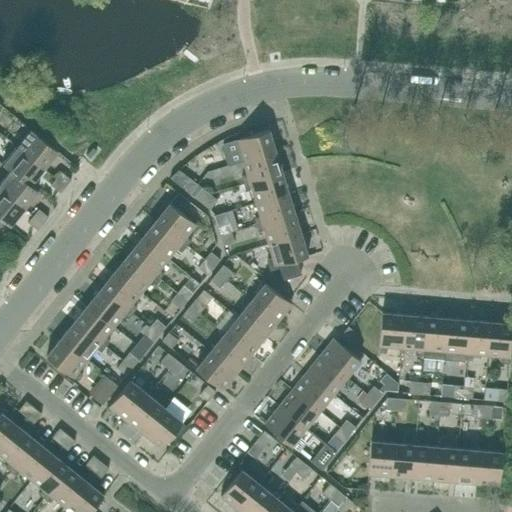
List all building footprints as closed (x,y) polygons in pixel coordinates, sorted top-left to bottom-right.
[(172,0),(207,9),(209,0),(172,0)] [(196,65),(199,61),(186,50),(182,54),(196,65)] [(43,169),(58,151),(30,129),(16,147),(43,169)] [(243,161),(275,151),(268,130),(236,140),(230,142),(232,149),(238,147),(243,161)] [(30,186),(30,185),(43,169),(16,147),(2,164),(10,170),(30,186)] [(243,184),(281,172),(275,151),(243,161),(247,175),(241,177),(243,184)] [(30,185),(30,186),(10,170),(0,182),(0,189),(24,208),(38,191),(30,185)] [(65,186),(71,180),(61,172),(56,178),(65,186)] [(255,203),(288,193),(281,172),(243,184),(245,190),(251,188),(255,203)] [(60,193),(65,186),(56,178),(50,185),(60,193)] [(190,194),(197,184),(189,178),(182,187),(190,194)] [(202,203),(209,194),(201,188),(194,197),(202,203)] [(24,208),(0,189),(0,218),(10,226),(24,208)] [(256,225),(294,213),(288,193),(255,203),(260,217),(254,218),(256,225)] [(209,194),(202,203),(209,210),(217,200),(209,194)] [(186,237),(196,224),(169,203),(155,221),(186,246),(191,240),(186,237)] [(43,223),(48,217),(38,209),(33,216),(43,223)] [(268,244),(301,234),(294,213),(256,225),(258,232),(264,230),(268,244)] [(37,230),(43,223),(33,216),(27,222),(37,230)] [(182,251),(186,246),(155,221),(141,238),(168,259),(177,247),(182,251)] [(220,236),(231,232),(228,223),(217,227),(220,236)] [(223,246),(228,244),(234,242),(231,232),(220,236),(223,246)] [(296,259),(307,256),(301,234),(268,244),(272,258),(266,260),(273,283),(301,274),(296,259)] [(159,270),(168,259),(141,238),(128,254),(159,279),(163,274),(159,270)] [(213,267),(220,259),(210,252),(204,260),(213,267)] [(155,285),(159,279),(128,254),(114,271),(141,292),(150,281),(155,285)] [(207,275),(213,267),(204,260),(198,267),(207,275)] [(217,272),(226,280),(232,273),(223,265),(217,272)] [(132,304),(141,292),(114,271),(101,288),(132,313),(136,308),(132,304)] [(220,288),(226,280),(217,272),(210,281),(220,288)] [(291,304),(270,287),(265,282),(251,300),(277,321),(291,304)] [(186,301),(193,293),(183,285),(177,293),(186,301)] [(128,318),(132,313),(101,288),(87,305),(114,326),(123,315),(128,318)] [(180,309),(186,301),(177,293),(171,301),(180,309)] [(190,306),(199,314),(205,306),(196,299),(190,306)] [(264,338),(277,321),(251,300),(237,317),(264,338)] [(105,337),(114,326),(87,305),(74,322),(105,347),(109,341),(105,337)] [(192,322),(199,314),(190,306),(183,314),(192,322)] [(401,348),(404,314),(381,312),(378,346),(379,346),(379,352),(386,353),(386,347),(401,348)] [(422,356),(425,316),(404,314),(401,348),(416,349),(415,355),(422,356)] [(444,352),(447,318),(425,316),(422,356),(429,357),(429,350),(444,352)] [(250,355),(264,338),(237,317),(224,334),(250,355)] [(465,360),(468,320),(447,318),(444,352),(459,353),(458,359),(465,360)] [(159,335),(165,327),(156,319),(150,327),(159,335)] [(487,355),(490,322),(468,320),(465,360),(472,360),(472,354),(487,355)] [(101,352),(105,347),(74,322),(60,339),(87,360),(96,348),(101,352)] [(510,357),(511,328),(511,323),(490,322),(487,355),(502,356),(501,363),(508,363),(509,357),(510,357)] [(348,342),(356,333),(348,326),(340,336),(348,342)] [(153,342),(159,335),(150,327),(143,335),(153,342)] [(162,341),(171,348),(178,340),(168,333),(162,341)] [(236,372),(250,355),(224,334),(210,350),(236,372)] [(360,359),(345,347),(334,338),(319,356),(346,377),(360,359)] [(77,371),(87,360),(60,339),(46,356),(72,377),(73,377),(78,381),(82,375),(77,371)] [(222,389),(236,372),(210,350),(196,368),(222,389)] [(132,368),(138,360),(129,353),(122,361),(132,368)] [(168,369),(175,360),(167,353),(160,362),(168,369)] [(332,394),(346,377),(319,356),(306,372),(332,394)] [(175,360),(168,369),(175,375),(183,366),(175,360)] [(126,376),(132,368),(122,361),(116,368),(126,376)] [(318,410),(332,394),(306,372),(292,389),(318,410)] [(106,376),(98,386),(109,395),(117,385),(106,376)] [(126,420),(148,394),(130,380),(109,406),(126,420)] [(419,394),(420,382),(410,381),(409,393),(419,394)] [(419,394),(429,395),(430,383),(420,382),(419,394)] [(207,401),(215,392),(207,385),(200,395),(207,401)] [(452,397),(462,398),(463,386),(453,385),(452,397)] [(376,401),(382,393),(373,386),(366,394),(376,401)] [(462,398),(472,398),(473,386),(463,386),(462,398)] [(506,401),(507,389),(497,388),(496,400),(506,401)] [(305,427),(318,410),(292,389),(279,406),(305,427)] [(143,434),(164,408),(148,394),(126,420),(143,434)] [(370,409),(376,401),(366,394),(360,401),(370,409)] [(396,410),(397,398),(387,397),(386,409),(396,410)] [(397,398),(396,410),(406,411),(407,399),(397,398)] [(26,417),(34,408),(26,401),(18,410),(26,417)] [(439,414),(440,402),(430,401),(429,413),(439,414)] [(440,402),(439,414),(449,415),(450,403),(440,402)] [(482,417),(483,405),(473,405),(472,417),(482,417)] [(483,405),(482,417),(492,418),(493,406),(483,405)] [(291,445),(305,427),(279,406),(264,424),(291,445)] [(33,423),(41,414),(34,408),(26,417),(33,423)] [(161,448),(182,422),(164,408),(143,434),(161,448)] [(0,449),(18,426),(1,412),(0,413),(0,449)] [(349,435),(355,427),(346,420),(339,427),(349,435)] [(10,471),(35,440),(18,426),(0,449),(0,455),(8,462),(5,467),(10,471)] [(343,443),(349,435),(339,427),(333,435),(343,443)] [(59,444),(67,435),(59,428),(52,438),(59,444)] [(263,448),(272,437),(264,431),(255,442),(263,448)] [(67,450),(75,441),(67,435),(59,444),(67,450)] [(332,437),(318,453),(330,463),(343,446),(332,437)] [(31,480),(52,454),(35,440),(10,471),(15,476),(19,471),(31,480)] [(390,476),(393,443),(370,441),(368,474),(390,476)] [(412,478),(414,444),(393,443),(390,476),(412,478)] [(433,480),(436,446),(414,444),(412,478),(433,480)] [(455,482),(457,448),(436,446),(433,480),(455,482)] [(476,484),(479,450),(457,448),(455,482),(476,484)] [(499,485),(502,452),(479,450),(476,484),(499,485)] [(44,498),(69,467),(52,454),(31,480),(42,489),(38,494),(44,498)] [(321,469),(328,461),(318,454),(312,462),(321,469)] [(93,471),(101,462),(93,456),(85,465),(93,471)] [(296,472),(304,463),(296,457),(288,466),(296,472)] [(101,478),(108,468),(101,462),(93,471),(101,478)] [(304,463),(296,472),(304,479),(312,469),(304,463)] [(64,507),(85,481),(69,467),(44,498),(49,503),(53,498),(64,507)] [(238,510),(259,484),(242,470),(220,496),(238,510)] [(89,511),(99,499),(103,495),(85,481),(64,507),(70,511),(89,511)] [(239,511),(264,511),(276,497),(259,484),(238,510),(239,511)] [(330,499),(337,490),(329,484),(322,493),(330,499)] [(337,490),(330,499),(338,506),(345,496),(337,490)] [(291,511),(293,511),(276,497),(264,511),(291,511)]
